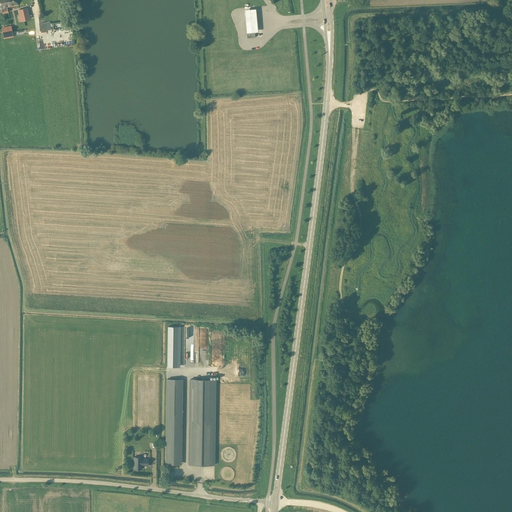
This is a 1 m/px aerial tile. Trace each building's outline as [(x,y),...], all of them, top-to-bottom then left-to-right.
[(1,9),(3,14),(8,12),(7,8),(7,6),(7,7),(9,7),(7,0),(0,0),(0,8),(2,8),(2,9),(1,9)] [(27,8),(19,10),(20,16),(22,16),(23,20),(30,19),(27,8)] [(246,28),(247,33),(255,33),(258,32),(257,27),(257,22),(256,16),(256,12),(256,9),(245,10),(245,13),(245,17),(246,23),(246,28)] [(178,347),(178,326),(168,327),(168,347),(167,367),(174,367),(177,367),(178,347)] [(182,379),(167,379),(166,459),(181,460),(182,379)] [(215,380),(190,379),(189,465),(214,465),(215,380)] [(142,457),(134,457),(134,469),(142,469),(142,465),(144,465),(148,465),(148,459),(142,459),(142,457)]
